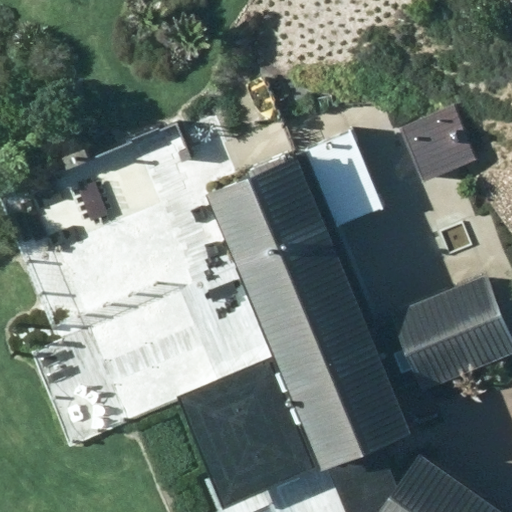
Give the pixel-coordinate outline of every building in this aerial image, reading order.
[(358,136),(310,156),(341,232),(390,212),(358,136)] [(298,153),(204,190),(317,470),(411,433),(298,153)] [(511,321),(496,279),(391,317),(418,391),(511,356),(511,321)] [(110,324),(35,357),(75,449),(150,416),(110,324)] [(263,373),(183,405),(224,508),(305,476),(263,373)] [(497,511),(421,457),(381,511),(497,511)]
